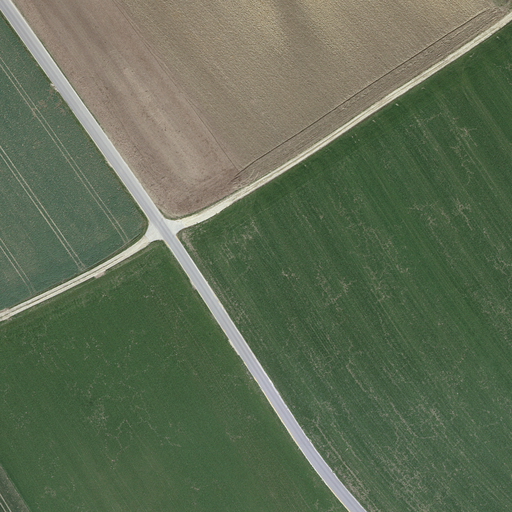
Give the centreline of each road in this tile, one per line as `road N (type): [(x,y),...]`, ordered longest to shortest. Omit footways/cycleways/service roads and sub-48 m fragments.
road 1 (unclassified): [(357,511),(311,457),(0,0)]
road 2 (track): [(511,16),(308,152),(0,317)]
